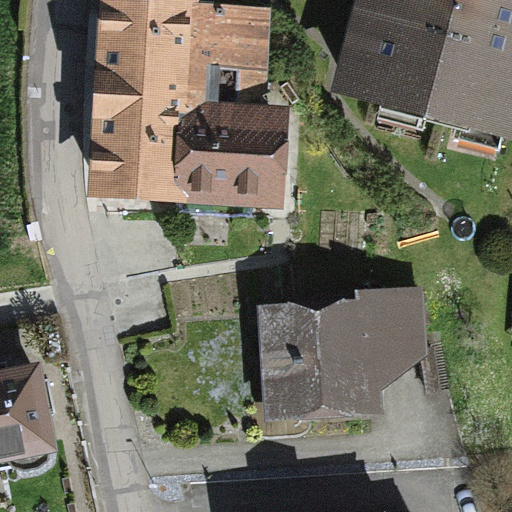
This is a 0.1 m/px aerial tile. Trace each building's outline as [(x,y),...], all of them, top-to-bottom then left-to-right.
[(109,0),(98,184),(178,190),(190,5),(190,0),(109,0)] [(511,0),(374,0),(350,90),(506,132),(511,108),(511,0)] [(275,120),(216,116),(219,55),(263,58),(267,10),(190,5),(178,190),(270,195),(275,120)] [(362,295),(363,311),(270,316),(273,362),(282,362),(285,410),(371,405),(369,355),(423,352),(420,292),(362,295)] [(38,469),(49,461),(50,446),(35,370),(8,375),(5,363),(0,363),(0,455),(3,455),(9,468),(25,472),(38,469)]
